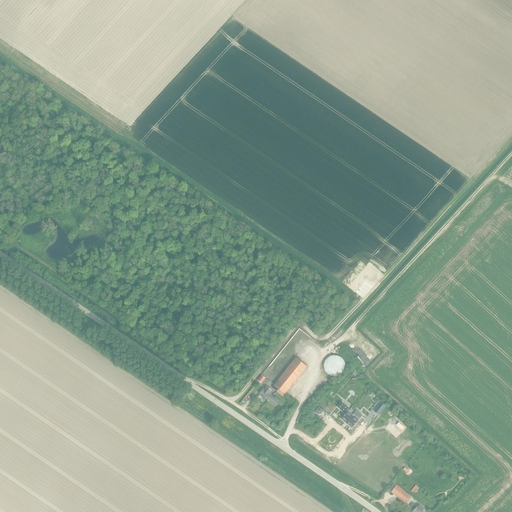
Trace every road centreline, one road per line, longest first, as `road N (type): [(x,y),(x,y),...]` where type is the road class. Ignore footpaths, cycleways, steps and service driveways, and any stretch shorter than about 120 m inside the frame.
road 1 (track): [(511,153),(327,352)]
road 2 (track): [(356,304),(511,137)]
road 3 (unclassified): [(187,382),(0,253)]
road 4 (track): [(238,397),(294,329),(322,339),(356,304)]
road 5 (unclassified): [(285,448),(233,403),(187,382)]
